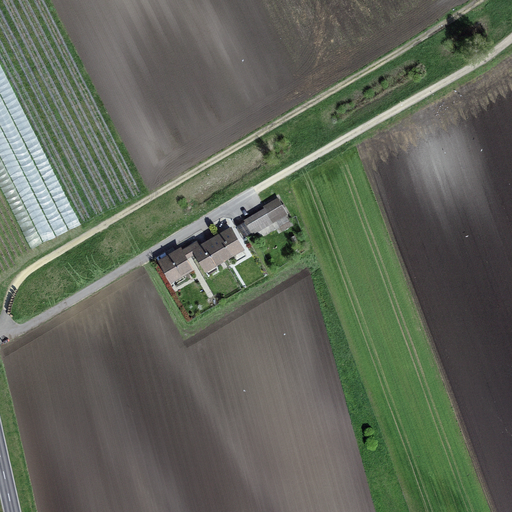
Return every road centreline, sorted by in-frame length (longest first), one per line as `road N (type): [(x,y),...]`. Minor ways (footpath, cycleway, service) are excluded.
road 1 (track): [(0,333),(10,290),(29,270),(476,0)]
road 2 (track): [(0,333),(27,326),(511,37)]
